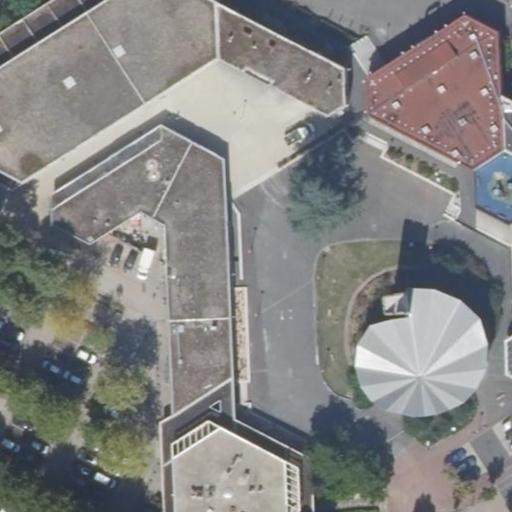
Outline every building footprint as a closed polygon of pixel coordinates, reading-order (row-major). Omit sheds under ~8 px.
[(341,76),(335,69),(265,33),(202,0),(67,0),(21,30),(0,42),(0,173),(28,189),(219,63),(254,81),(323,124),(345,110),(341,76)] [(464,21),(362,85),(363,120),(465,182),(504,153),(502,99),(499,42),(464,21)] [(511,158),(511,342),(504,348),(504,378),(511,383),(511,104),(502,99),(504,153),(511,158)] [(234,383),(223,165),(159,130),(54,198),(56,230),(89,251),(145,219),(162,232),(164,270),(173,421),(234,383)] [(474,388),(479,380),(482,358),(478,342),(471,330),(461,317),(446,308),(420,299),(393,296),(390,312),(406,320),(403,328),(386,331),(372,336),(359,350),(354,371),(356,386),(366,395),(376,398),(382,398),(389,396),(396,400),(403,404),(425,411),(445,410),(465,400),(474,388)] [(299,511),(299,506),(299,475),(227,433),(215,425),(199,434),(174,449),(176,506),(176,511),(299,511)]
